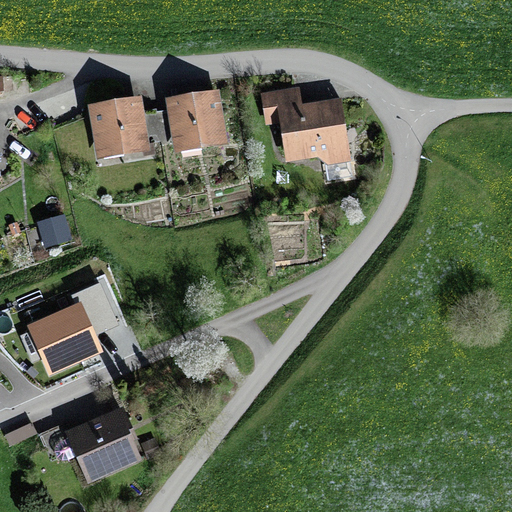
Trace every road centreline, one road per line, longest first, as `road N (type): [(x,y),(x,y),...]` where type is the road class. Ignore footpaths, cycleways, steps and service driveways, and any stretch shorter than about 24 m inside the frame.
road 1 (unclassified): [(406,115),(351,74),(303,59),(113,64),(0,55)]
road 2 (residential): [(354,261),(0,421)]
road 3 (unclassified): [(155,511),(354,261)]
road 4 (unclassified): [(354,261),(400,189),(406,115)]
